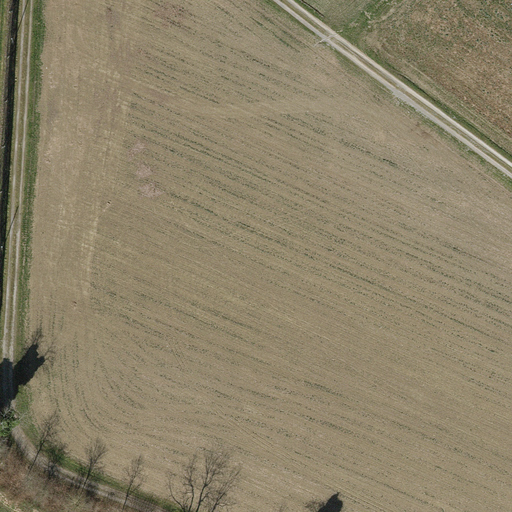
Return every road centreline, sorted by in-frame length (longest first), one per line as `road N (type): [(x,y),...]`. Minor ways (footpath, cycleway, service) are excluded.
road 1 (track): [(156,511),(38,458),(11,423),(29,0)]
road 2 (track): [(291,0),(511,163)]
